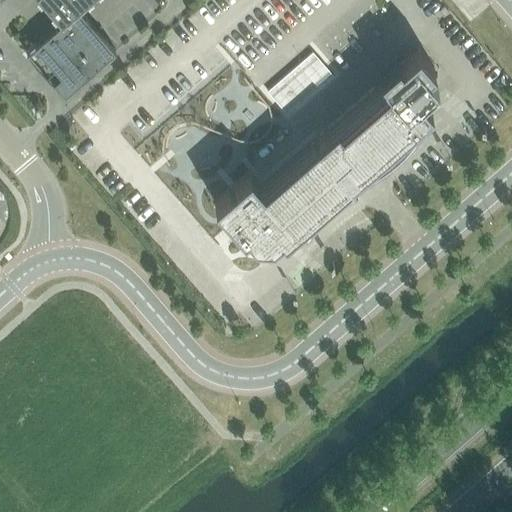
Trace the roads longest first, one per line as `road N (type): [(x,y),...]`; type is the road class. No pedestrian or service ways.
road 1 (unclassified): [(53,259),(117,274),(201,367),(256,379),(302,357),(511,173)]
road 2 (secondary): [(511,395),(378,511)]
road 3 (unclassified): [(0,134),(42,191),(53,259)]
